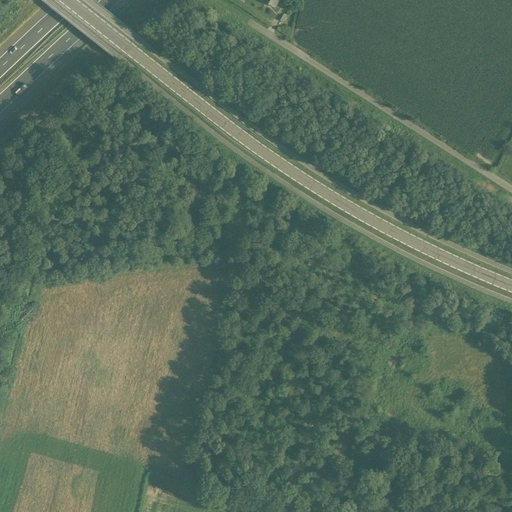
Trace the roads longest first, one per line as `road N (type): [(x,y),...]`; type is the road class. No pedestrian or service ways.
road 1 (tertiary): [(511,286),(409,241),(281,166),(66,0)]
road 2 (unclassified): [(511,190),(250,23)]
road 3 (motorway): [(0,99),(106,0)]
